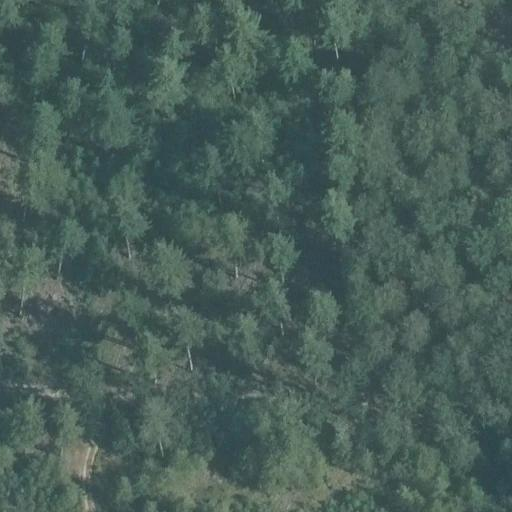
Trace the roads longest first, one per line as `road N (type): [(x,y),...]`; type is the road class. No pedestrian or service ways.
road 1 (track): [(0,384),(511,411)]
road 2 (track): [(61,511),(32,386)]
